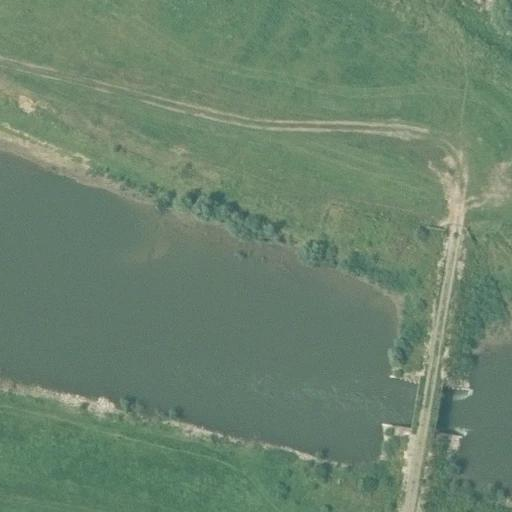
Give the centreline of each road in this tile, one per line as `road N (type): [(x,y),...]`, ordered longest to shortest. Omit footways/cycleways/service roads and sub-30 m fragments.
road 1 (track): [(407,511),(450,243),(452,185),(437,147),(210,105),(0,40)]
road 2 (track): [(0,492),(132,511)]
